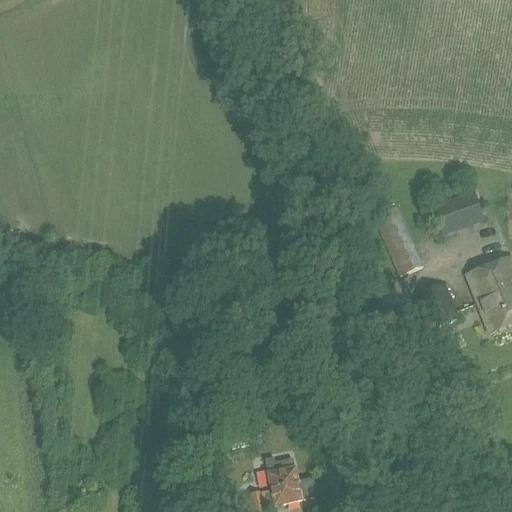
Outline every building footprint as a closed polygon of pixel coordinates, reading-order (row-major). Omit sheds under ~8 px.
[(485,227),(476,195),(433,210),(444,241),(485,227)] [(401,208),(376,220),(401,280),(425,270),(401,208)] [(491,337),(511,328),(511,261),(468,278),(491,337)] [(447,286),(415,298),(430,334),(461,321),(447,286)] [(213,353),(203,360),(202,361),(210,371),(198,379),(207,390),(229,375),(213,353)] [(193,409),(199,425),(202,432),(235,420),(226,397),(193,409)] [(313,481),(298,484),(296,472),(295,472),(292,461),(275,465),(274,460),(266,462),(269,478),(273,493),(264,495),(264,494),(239,499),(240,511),(272,511),(277,511),(277,510),(303,504),(317,501),(313,481)]
